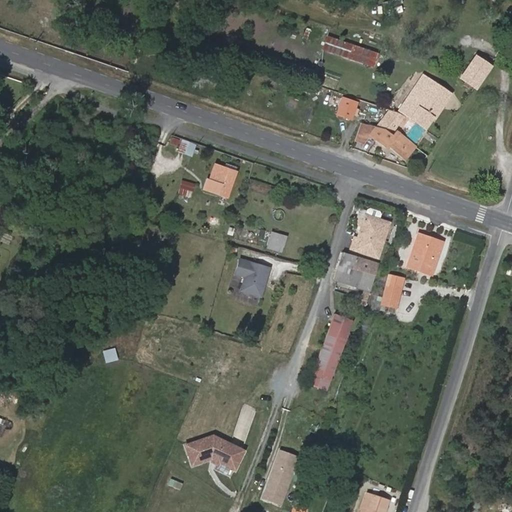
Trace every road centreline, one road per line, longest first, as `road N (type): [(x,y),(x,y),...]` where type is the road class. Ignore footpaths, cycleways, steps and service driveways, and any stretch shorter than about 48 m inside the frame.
road 1 (tertiary): [(505,221),(0,48)]
road 2 (residential): [(505,221),(420,511)]
